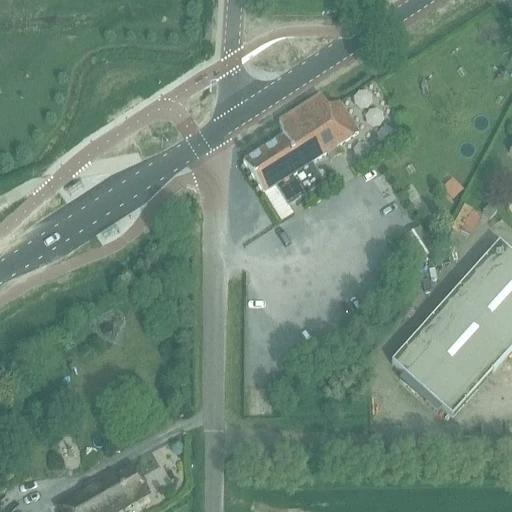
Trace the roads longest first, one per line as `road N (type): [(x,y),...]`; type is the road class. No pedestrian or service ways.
road 1 (unclassified): [(213,511),(213,190),(200,145)]
road 2 (tertiary): [(249,115),(429,0)]
road 3 (tertiary): [(0,274),(145,182)]
road 4 (unclassified): [(145,182),(121,165),(28,187),(0,203)]
